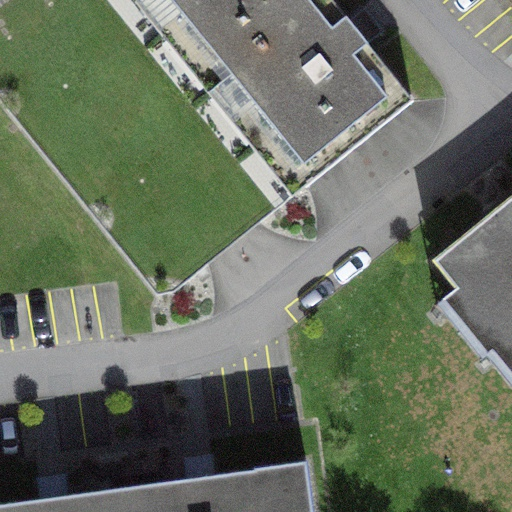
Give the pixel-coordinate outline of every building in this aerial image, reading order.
[(118,0),(183,77),(275,0),(118,0)] [(347,41),(312,0),(275,0),(183,77),(291,207),(406,112),(347,41)] [(511,211),(444,267),(511,349),(511,211)] [(219,488),(128,500),(129,511),(307,511),(303,477),(219,488)] [(129,511),(128,500),(36,511),(129,511)]
